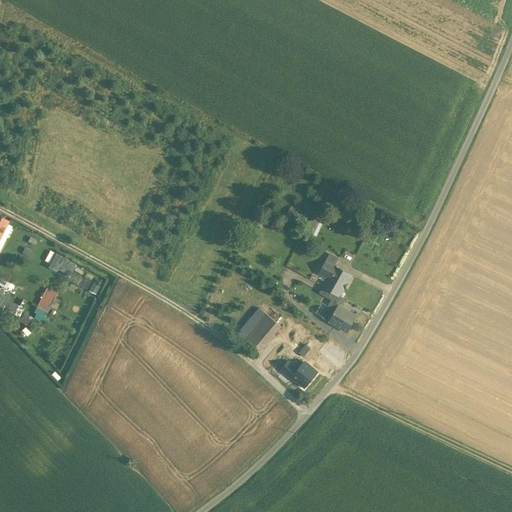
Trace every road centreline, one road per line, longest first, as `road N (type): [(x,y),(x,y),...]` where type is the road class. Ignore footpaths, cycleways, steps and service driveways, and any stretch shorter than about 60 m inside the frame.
road 1 (unclassified): [(200,511),(256,468),(355,356),(427,229),(511,43)]
road 2 (track): [(307,413),(214,326),(107,267)]
